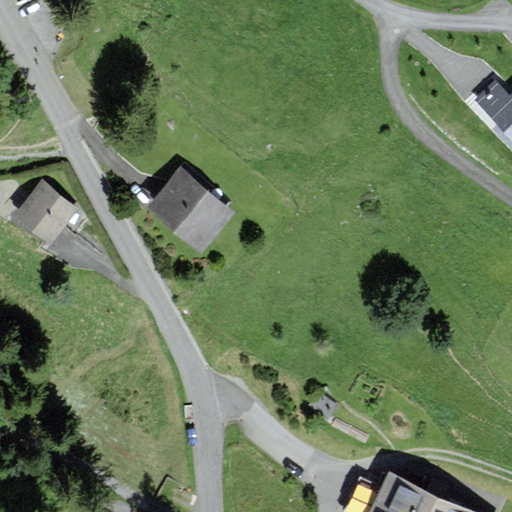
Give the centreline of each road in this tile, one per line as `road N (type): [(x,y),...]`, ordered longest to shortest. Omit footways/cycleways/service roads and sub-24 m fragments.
road 1 (unclassified): [(0,18),(174,332),(198,413),(211,511)]
road 2 (residential): [(163,511),(0,428)]
road 3 (residential): [(364,0),(383,13),(431,23),(511,28)]
